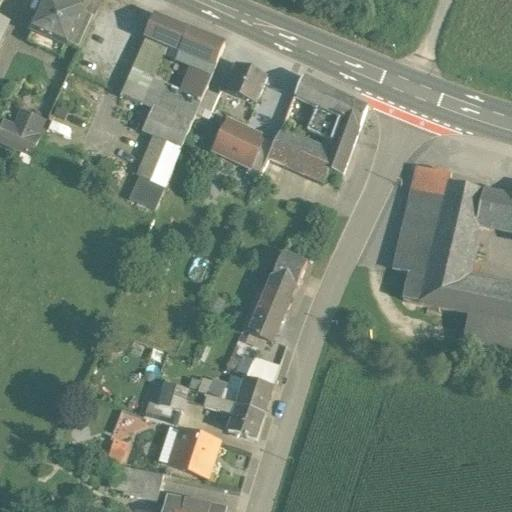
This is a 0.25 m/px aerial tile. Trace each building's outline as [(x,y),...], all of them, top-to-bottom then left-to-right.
[(82,10),(59,0),(45,0),(32,31),(66,47),(81,13),(82,10)] [(81,13),(66,47),(79,52),(93,19),(81,13)] [(175,28),(154,19),(142,49),(163,56),(175,28)] [(190,34),(175,28),(163,56),(151,85),(143,107),(152,111),(158,94),(181,55),(190,34)] [(224,48),(190,34),(181,55),(198,62),(216,69),(224,48)] [(163,56),(142,49),(131,78),(151,85),(163,56)] [(186,91),(198,62),(181,55),(158,94),(185,105),(190,93),(186,91)] [(190,93),(185,105),(198,110),(205,93),(216,69),(198,62),(186,91),(190,93)] [(266,79),(236,67),(231,80),(225,78),(218,95),(221,97),(254,109),(266,79)] [(151,85),(131,78),(121,102),(129,105),(131,102),(143,107),(151,85)] [(313,85),(302,79),(294,99),(305,105),(313,85)] [(326,91),(313,85),(305,105),(317,110),(326,91)] [(367,111),(326,91),(317,110),(339,121),(334,135),(356,144),(367,111)] [(217,97),(205,93),(198,110),(193,122),(208,128),(221,97),(218,95),(217,97)] [(189,130),(193,122),(198,110),(185,105),(158,94),(152,111),(151,114),(189,130)] [(129,105),(121,102),(118,109),(126,113),(129,105)] [(161,199),(189,130),(151,114),(136,148),(152,154),(138,188),(161,199)] [(39,140),(5,125),(0,135),(0,144),(31,159),(39,140)] [(263,142),(228,125),(214,154),(250,171),(263,142)] [(328,153),(281,133),(274,147),(268,161),(288,170),(320,185),(325,175),(333,156),(328,153)] [(356,144),(334,135),(328,153),(333,156),(325,175),(341,181),(356,144)] [(250,171),(247,178),(257,183),(268,161),(274,147),(263,142),(250,171)] [(288,170),(268,161),(257,183),(250,199),(269,208),(288,170)] [(449,176),(415,169),(408,197),(431,202),(442,204),(446,185),(449,176)] [(487,224),(497,227),(511,229),(511,199),(503,198),(446,185),(442,204),(423,281),(417,308),(452,316),(464,319),(511,329),(511,299),(462,289),(470,245),(482,248),(487,224)] [(431,202),(408,197),(405,210),(390,273),(407,277),(423,281),(442,204),(431,202)] [(249,336),(247,340),(270,350),(295,293),(296,294),(307,269),(284,258),(273,283),(249,336)] [(407,277),(400,304),(417,308),(423,281),(407,277)] [(273,283),(261,278),(254,292),(259,294),(241,333),(249,336),(273,283)] [(511,329),(464,319),(458,354),(511,365),(511,329)] [(151,352),(143,377),(156,382),(165,356),(151,352)] [(265,366),(258,385),(273,389),(279,370),(265,366)] [(213,385),(203,382),(198,397),(208,400),(222,404),(225,395),(227,388),(214,384),(213,385)] [(258,385),(247,382),(242,398),(239,409),(264,416),(273,389),(258,385)] [(166,388),(157,385),(153,396),(162,399),(166,388)] [(188,394),(166,388),(162,399),(159,409),(182,416),(185,405),(188,394)] [(198,397),(188,394),(185,405),(205,411),(208,400),(198,397)] [(231,395),(230,396),(225,395),(222,404),(239,409),(242,398),(231,395)] [(182,416),(159,409),(162,399),(153,396),(144,422),(177,432),(182,416)] [(222,404),(208,400),(205,411),(234,419),(239,409),(222,404)] [(264,416),(239,409),(234,419),(228,434),(256,443),(264,416)] [(111,460),(128,465),(143,418),(125,413),(111,460)] [(217,448),(184,437),(172,472),(206,483),(217,448)] [(130,473),(116,470),(110,491),(124,495),(130,473)] [(163,479),(130,473),(124,495),(123,498),(156,506),(163,479)] [(216,511),(165,502),(162,511),(216,511)]
